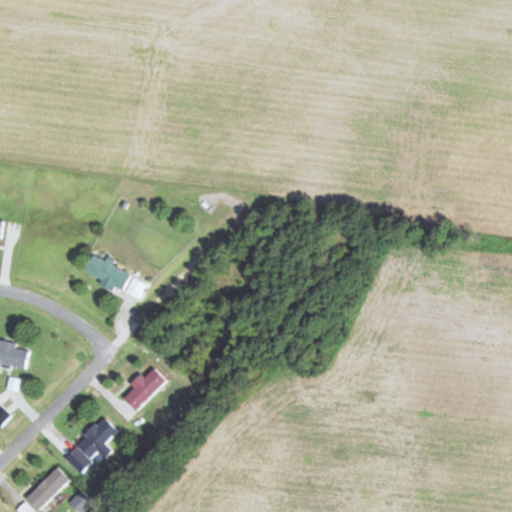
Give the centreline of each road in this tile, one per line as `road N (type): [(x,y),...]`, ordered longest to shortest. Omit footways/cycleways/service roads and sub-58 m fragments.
road 1 (residential): [(0,456),(372,85)]
road 2 (residential): [(309,150),(261,117),(205,94),(0,70)]
road 3 (residential): [(0,284),(64,310),(112,347)]
